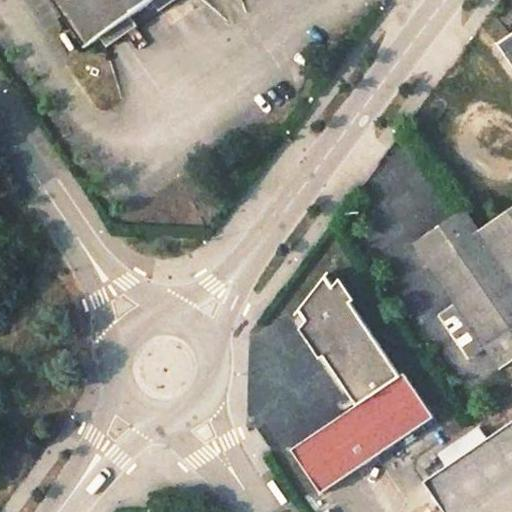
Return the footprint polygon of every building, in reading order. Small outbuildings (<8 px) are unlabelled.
[(62,0),(98,52),(172,0),(62,0)] [(511,36),(502,44),(511,58),(511,36)] [(425,274),(456,318),(439,330),(466,369),(484,358),(498,379),(511,369),(511,184),(411,253),(425,274)] [(399,385),(357,323),(347,308),(349,307),(335,284),(326,295),(321,287),(295,320),(309,341),(306,342),(348,405),(353,413),(296,453),(326,498),(434,424),(405,381),(399,385)] [(511,511),(511,431),(429,488),(445,511),(511,511)]
